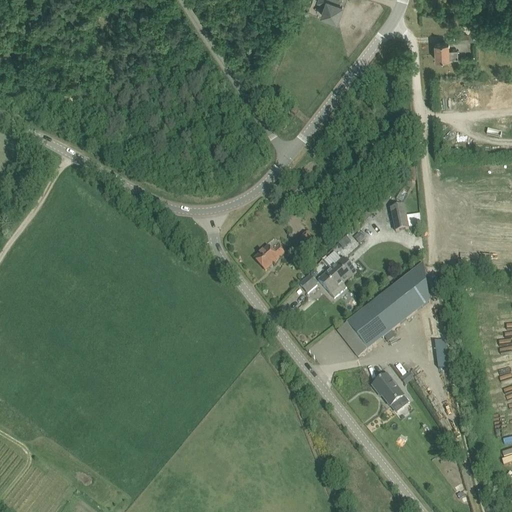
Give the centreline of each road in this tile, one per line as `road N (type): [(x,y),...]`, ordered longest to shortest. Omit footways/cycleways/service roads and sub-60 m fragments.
road 1 (unclassified): [(422,511),(225,263),(209,211)]
road 2 (track): [(438,272),(415,58),(393,20)]
road 3 (tertiary): [(209,211),(165,206),(0,120)]
road 4 (tertiary): [(288,157),(403,0)]
road 5 (unclassified): [(288,157),(183,0)]
road 6 (unknown): [(73,156),(0,261)]
